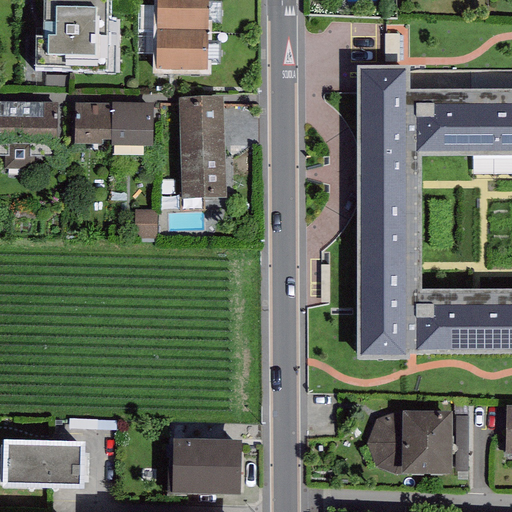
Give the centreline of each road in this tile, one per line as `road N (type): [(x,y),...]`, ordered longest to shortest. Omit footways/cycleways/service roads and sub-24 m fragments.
road 1 (residential): [(281,0),(285,511)]
road 2 (unknown): [(109,494),(285,495)]
